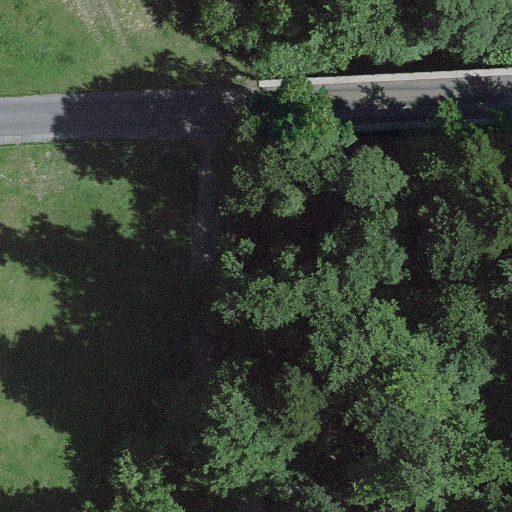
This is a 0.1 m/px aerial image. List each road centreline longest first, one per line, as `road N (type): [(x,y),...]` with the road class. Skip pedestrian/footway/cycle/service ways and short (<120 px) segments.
road 1 (unclassified): [(0,127),(511,95)]
road 2 (track): [(254,511),(231,114)]
